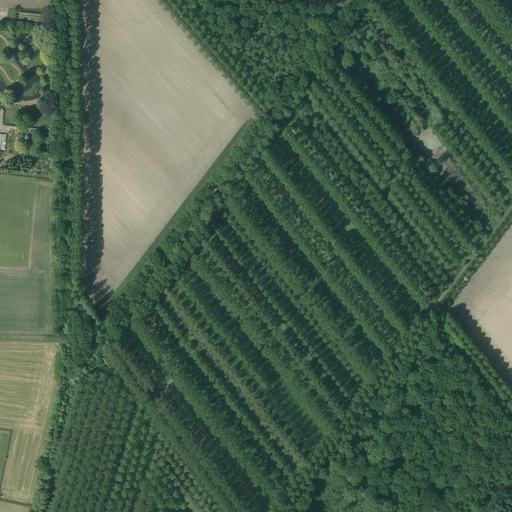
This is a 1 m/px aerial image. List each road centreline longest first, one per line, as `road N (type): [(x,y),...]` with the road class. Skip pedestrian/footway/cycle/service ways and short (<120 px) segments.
road 1 (track): [(68,0),(63,389)]
road 2 (track): [(90,358),(63,389),(40,511)]
